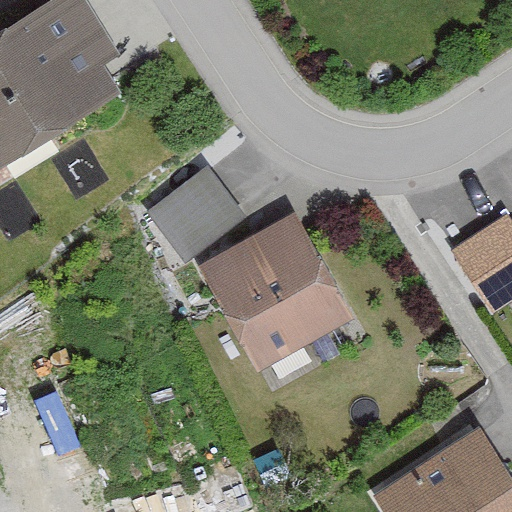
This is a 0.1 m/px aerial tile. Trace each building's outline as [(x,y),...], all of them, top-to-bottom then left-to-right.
[(113,62),(75,0),(53,0),(0,31),(0,167),(115,99),(98,71),(113,62)] [(148,219),(186,267),(240,224),(202,176),(148,219)] [(450,256),(489,318),(511,302),(511,235),(504,222),(450,256)] [(289,223),(197,274),(254,377),(346,327),(289,223)] [(511,511),(511,497),(477,440),(372,504),(376,511),(511,511)]
